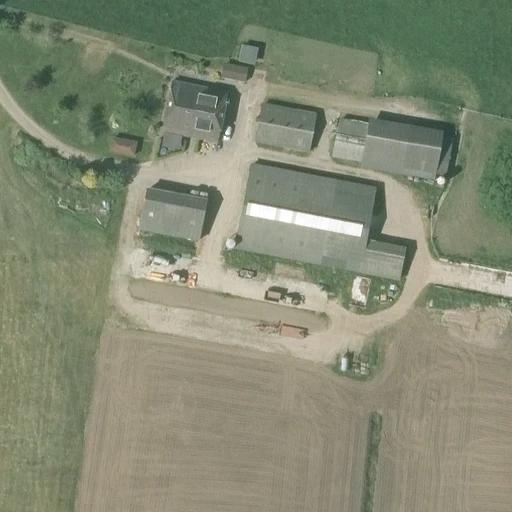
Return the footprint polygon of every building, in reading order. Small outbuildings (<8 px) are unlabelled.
[(244,85),(247,70),(225,66),(222,81),(244,85)] [(189,133),(218,139),(226,99),(195,93),(196,88),(172,83),(162,133),(188,138),(189,133)] [(121,107),(131,121),(145,111),(136,97),(121,107)] [(256,143),(309,153),(315,116),(262,106),(256,143)] [(360,170),(435,183),(436,177),(446,179),(453,141),(443,139),(443,133),(369,120),(368,125),(338,121),(332,159),(361,164),(360,170)] [(115,149),(135,153),(137,143),(118,138),(115,149)] [(324,266),(342,270),(399,282),(406,249),(365,241),(375,191),(340,184),(251,167),(235,249),(324,266)] [(198,243),(206,203),(147,191),(139,232),(198,243)] [(501,300),(502,278),(483,277),(482,299),(501,300)] [(285,301),(285,281),(272,280),(272,301),(285,301)] [(359,308),(371,307),(370,292),(358,293),(359,308)]
